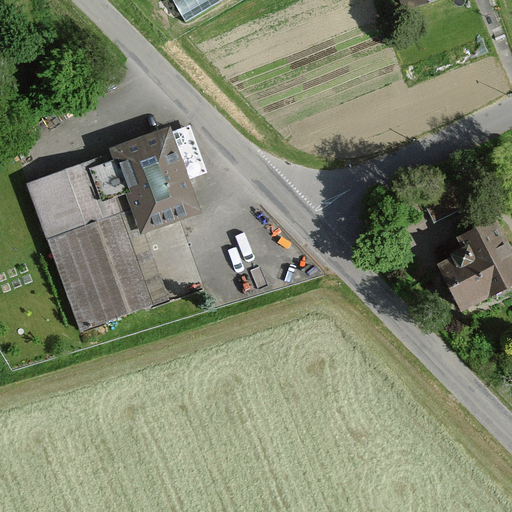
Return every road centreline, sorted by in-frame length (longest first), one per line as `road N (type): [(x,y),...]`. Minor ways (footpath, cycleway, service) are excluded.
road 1 (tertiary): [(283,208),(511,437)]
road 2 (tertiary): [(79,0),(283,208)]
road 3 (residential): [(511,110),(283,208)]
